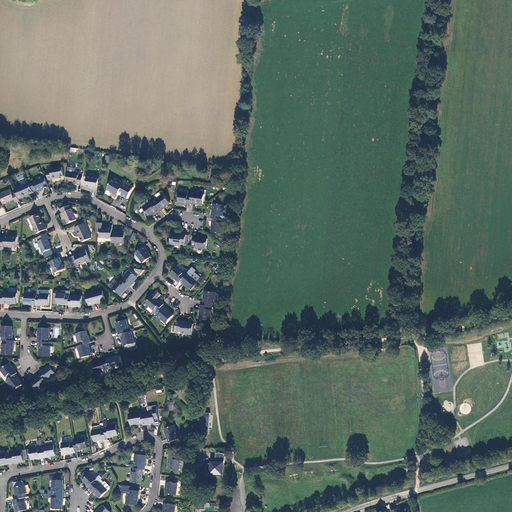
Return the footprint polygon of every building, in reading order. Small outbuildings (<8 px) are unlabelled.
[(63,167),(50,169),(51,170),(47,171),(48,181),(53,180),(53,179),(57,178),(57,177),(64,176),(63,167)] [(78,185),(82,185),(84,174),(74,173),(74,169),(68,168),(66,181),(74,182),(73,183),(78,184),(78,185)] [(93,191),(98,192),(99,179),(87,177),(86,186),(94,188),(93,191)] [(41,189),(49,186),(45,178),(34,182),(33,181),(29,183),(33,191),(37,190),(38,192),(42,190),(41,189)] [(127,199),(133,187),(126,183),(125,184),(121,181),(119,184),(113,180),(112,181),(111,181),(110,182),(110,183),(110,184),(107,190),(112,193),(111,195),(116,198),(120,192),(122,193),(121,195),(127,199)] [(27,196),(34,193),(33,191),(29,183),(29,182),(14,189),(16,192),(19,199),(23,197),(24,199),(27,197),(27,196)] [(10,190),(0,194),(0,196),(3,205),(15,200),(16,202),(20,201),(19,199),(16,192),(12,194),(10,190)] [(187,205),(190,206),(191,204),(192,193),(189,192),(189,194),(180,193),(178,203),(187,204),(187,205)] [(204,194),(192,193),(191,204),(194,204),(203,205),(204,194)] [(164,195),(154,202),(160,210),(161,211),(164,209),(163,208),(170,203),(164,195)] [(141,206),(143,208),(150,203),(148,200),(141,206)] [(157,212),(160,210),(154,202),(151,204),(150,203),(143,208),(149,217),(156,211),(157,212)] [(212,211),(211,218),(213,218),(221,219),(222,216),(223,216),(224,205),(214,204),(213,211),(212,211)] [(68,224),(77,220),(72,209),(71,209),(70,206),(67,206),(60,209),(62,213),(61,214),(63,218),(65,217),(68,224)] [(35,235),(47,230),(45,225),(43,225),(41,221),(38,214),(30,218),(34,229),(33,230),(35,235)] [(223,223),(223,220),(221,219),(213,218),(212,226),(213,226),(212,232),(222,234),(224,223),(223,223)] [(88,227),(85,220),(76,224),(77,227),(75,228),(77,232),(79,236),(80,236),(83,242),(91,239),(87,228),(88,227)] [(101,224),(96,223),(96,234),(100,234),(100,238),(112,239),(113,231),(113,225),(108,225),(108,228),(102,228),(103,226),(101,226),(101,224)] [(117,232),(113,231),(112,239),(112,243),(125,243),(125,233),(116,233),(117,232)] [(181,244),(189,245),(190,235),(179,234),(178,234),(172,233),(170,244),(181,245),(181,244)] [(48,238),(46,234),(34,240),(35,242),(38,240),(39,241),(38,242),(40,247),(38,248),(37,250),(39,253),(40,253),(43,252),(43,253),(52,249),(49,243),(49,242),(47,238),(48,238)] [(10,236),(5,235),(5,237),(4,247),(17,248),(18,237),(13,237),(10,237),(10,236)] [(201,237),(194,236),(192,246),(195,246),(195,248),(206,249),(207,239),(201,237)] [(144,246),(136,253),(143,263),(151,257),(146,250),(147,250),(144,246)] [(76,263),(73,264),(75,269),(80,267),(80,265),(83,264),(85,267),(89,266),(88,263),(91,261),(86,250),(81,252),(81,253),(75,256),(77,260),(76,261),(76,263)] [(60,258),(48,263),(50,267),(52,266),(55,273),(65,269),(62,262),(60,258)] [(176,281),(179,283),(181,281),(186,275),(183,273),(184,272),(177,266),(170,274),(177,280),(176,281)] [(197,270),(193,267),(186,275),(181,281),(184,284),(184,283),(191,289),(201,277),(195,272),(197,270)] [(125,278),(122,281),(129,286),(130,287),(133,285),(132,284),(140,275),(140,276),(145,270),(132,268),(130,271),(124,278),(125,278)] [(126,289),(129,286),(122,281),(121,280),(119,282),(118,282),(115,279),(110,286),(113,288),(112,288),(120,295),(126,289)] [(103,290),(85,295),(89,306),(97,304),(97,303),(105,300),(103,290)] [(151,314),(154,316),(156,313),(163,305),(164,304),(158,299),(158,300),(157,299),(159,297),(161,294),(157,291),(146,303),(154,310),(151,314)] [(203,298),(203,306),(211,307),(213,307),(213,303),(214,303),(215,293),(205,291),(204,298),(203,298)] [(17,293),(5,292),(5,294),(4,304),(8,304),(8,303),(17,304),(17,293)] [(33,305),(37,305),(37,295),(37,294),(25,293),(24,304),(33,304),(33,305)] [(66,305),(69,305),(70,297),(70,295),(66,295),(67,294),(58,293),(57,304),(66,304),(66,305)] [(41,295),(37,295),(37,305),(40,305),(41,304),(49,305),(50,295),(41,294),(41,295)] [(74,297),(70,297),(69,305),(69,307),(73,307),(73,306),(82,306),(82,296),(74,296),(74,297)] [(169,310),(163,305),(156,313),(159,316),(159,317),(166,323),(173,315),(168,311),(169,310)] [(211,310),(211,307),(203,306),(201,305),(200,313),(201,313),(200,320),(210,321),(211,314),(212,311),(211,310)] [(117,331),(119,335),(120,334),(128,332),(127,329),(128,329),(126,320),(116,323),(118,331),(117,331)] [(187,323),(179,322),(179,326),(175,326),(174,333),(178,334),(178,331),(181,332),(181,333),(192,334),(192,333),(193,326),(193,324),(187,323)] [(13,341),(13,333),(12,333),(12,327),(2,326),(1,337),(0,336),(0,340),(4,341),(13,341)] [(37,334),(37,342),(39,342),(48,342),(48,339),(49,328),(39,328),(38,334),(37,334)] [(80,342),(81,345),(89,343),(90,343),(89,339),(86,331),(76,334),(78,342),(80,342)] [(134,343),(131,331),(128,332),(120,334),(121,338),(122,338),(124,346),(125,346),(126,348),(131,350),(137,348),(136,343),(134,343)] [(14,349),(14,341),(13,341),(4,341),(4,344),(3,344),(3,355),(13,355),(13,349),(14,349)] [(49,346),(49,342),(48,342),(39,342),(39,350),(40,350),(39,356),(50,357),(50,346),(49,346)] [(90,347),(89,343),(81,345),(78,346),(81,358),(91,355),(89,347),(90,347)] [(114,357),(106,359),(109,369),(112,368),(112,369),(123,366),(120,356),(114,357)] [(106,369),(109,369),(106,359),(99,361),(99,362),(93,363),(96,374),(106,371),(106,369)] [(7,376),(9,379),(16,374),(17,373),(15,370),(14,370),(9,363),(1,370),(6,377),(7,376)] [(42,370),(39,372),(40,374),(46,381),(49,378),(51,382),(59,376),(65,371),(66,371),(61,365),(54,364),(51,367),(50,365),(43,371),(42,370)] [(18,377),(16,374),(9,379),(7,381),(15,391),(23,384),(18,378),(18,377)] [(37,390),(47,383),(46,381),(40,374),(37,376),(38,377),(31,382),(37,390)] [(149,412),(141,414),(143,424),(143,425),(147,425),(147,424),(155,423),(156,423),(159,423),(156,406),(148,407),(149,412)] [(139,424),(143,424),(141,414),(141,412),(129,414),(131,425),(139,423),(139,424)] [(103,440),(106,440),(106,438),(104,428),(104,425),(103,423),(100,424),(100,425),(100,426),(101,429),(92,431),(94,441),(99,440),(100,443),(103,442),(103,440)] [(108,428),(104,428),(106,438),(110,438),(110,437),(118,435),(116,425),(107,426),(108,428)] [(174,425),(164,429),(167,435),(166,435),(169,442),(178,439),(177,435),(178,435),(174,425)] [(77,440),(74,441),(74,442),(75,451),(79,450),(79,449),(87,448),(86,438),(77,439),(77,440)] [(40,459),(44,458),(42,448),(41,440),(37,440),(38,447),(30,449),(31,459),(39,458),(40,459)] [(72,453),(76,453),(75,451),(74,442),(70,443),(70,442),(61,443),(63,454),(72,452),(72,453)] [(45,447),(42,448),(44,458),(47,458),(47,457),(56,455),(54,445),(53,445),(46,446),(45,446),(45,447)] [(8,464),(12,464),(10,453),(9,450),(6,450),(7,453),(3,453),(2,449),(1,448),(0,447),(0,464),(8,463),(8,464)] [(15,462),(27,460),(26,449),(13,452),(10,453),(12,464),(15,463),(15,462)] [(208,474),(222,476),(224,453),(215,453),(214,461),(209,461),(208,474)] [(129,464),(129,468),(133,468),(143,469),(145,469),(146,461),(145,461),(146,455),(135,454),(134,464),(129,464)] [(168,470),(179,471),(180,460),(179,460),(179,456),(169,455),(168,463),(169,463),(168,470)] [(142,477),(143,469),(133,468),(133,472),(132,472),(131,482),(141,484),(142,477)] [(88,487),(91,489),(98,482),(95,480),(96,479),(90,473),(88,474),(85,471),(81,475),(81,477),(89,486),(88,487)] [(48,494),(63,495),(64,487),(63,486),(63,480),(63,476),(54,476),(54,480),(53,480),(52,491),(49,490),(48,494)] [(100,485),(98,482),(91,489),(93,492),(94,491),(100,497),(109,488),(109,486),(105,481),(103,482),(101,484),(100,485)] [(176,495),(177,483),(166,481),(166,485),(167,485),(166,494),(176,495)] [(15,495),(16,499),(23,498),(26,497),(25,493),(27,493),(25,484),(14,487),(16,495),(15,495)] [(138,499),(139,491),(132,490),(132,486),(120,485),(119,493),(127,494),(126,504),(137,505),(137,499),(138,499)] [(63,495),(48,494),(47,494),(47,498),(52,498),(52,509),(62,509),(62,503),(63,503),(63,495)] [(24,501),(23,498),(16,499),(13,500),(14,505),(15,505),(16,511),(17,511),(27,510),(25,501),(24,501)] [(174,511),(175,504),(164,503),(163,507),(164,507),(163,511),(174,511)]
